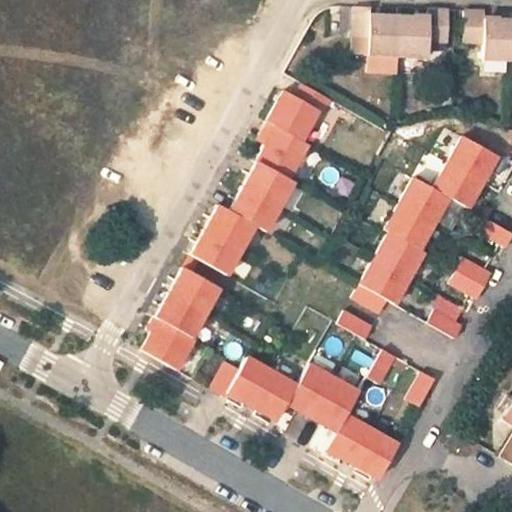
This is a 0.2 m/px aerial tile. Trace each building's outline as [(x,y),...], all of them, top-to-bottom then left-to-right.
[(400,64),(399,23),(372,22),(372,12),(357,11),(355,64),(400,64)] [(399,23),(400,64),(429,65),(431,48),(447,48),(450,15),(429,14),(429,24),(399,23)] [(485,65),(511,66),(511,26),(488,25),(487,16),(470,16),(469,49),(486,50),(485,65)] [(218,217),(208,210),(200,223),(188,244),(179,259),(213,280),(241,232),(254,239),(282,189),(278,187),(297,153),(290,149),(310,113),(317,116),(326,100),(296,83),(287,100),(276,94),(272,101),(265,114),(252,138),(248,145),(256,151),(240,180),(226,203),(218,217)] [(418,253),(411,250),(441,199),(462,211),(478,184),(492,158),(458,138),(428,189),(405,177),(375,230),(381,233),(344,300),(369,314),(378,301),(387,306),(418,253)] [(483,216),(480,214),(471,230),(499,247),(507,233),(483,216)] [(469,299),(478,284),(484,273),(457,256),(443,282),(469,299)] [(184,342),(181,340),(210,289),(178,271),(168,289),(153,313),(149,321),(154,325),(145,341),(137,354),(166,371),(184,342)] [(448,337),(455,324),(429,308),(422,322),(448,337)] [(332,313),(326,325),(349,339),(354,342),(361,328),(332,313)] [(233,363),(220,356),(204,380),(222,390),(244,403),(261,412),(273,419),(282,403),(292,384),(240,352),(233,363)] [(375,354),(360,380),(374,387),(388,362),(375,354)] [(292,384),(282,403),(299,412),(306,416),(320,424),(331,430),(342,412),(352,394),(302,365),(292,384)] [(398,402),(413,410),(427,384),(414,377),(398,402)] [(501,410),(506,415),(511,406),(511,402),(507,399),(501,410)] [(509,470),(511,465),(511,406),(506,415),(501,424),(511,431),(511,439),(498,462),(509,470)] [(394,442),(342,412),(331,430),(322,447),(331,453),(347,463),(358,470),(372,479),(394,442)]
